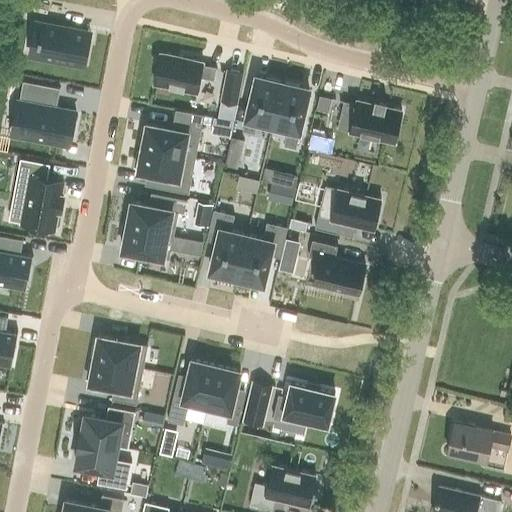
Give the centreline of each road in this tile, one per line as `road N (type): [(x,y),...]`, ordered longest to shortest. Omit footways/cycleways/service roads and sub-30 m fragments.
road 1 (residential): [(169,0),(254,18),(322,51),(478,85)]
road 2 (residential): [(76,288),(125,25),(146,0)]
road 3 (tertiary): [(380,511),(441,244)]
road 4 (residential): [(15,511),(52,318),(76,288)]
road 5 (residential): [(76,288),(283,338)]
road 6 (tertiary): [(441,244),(478,85)]
